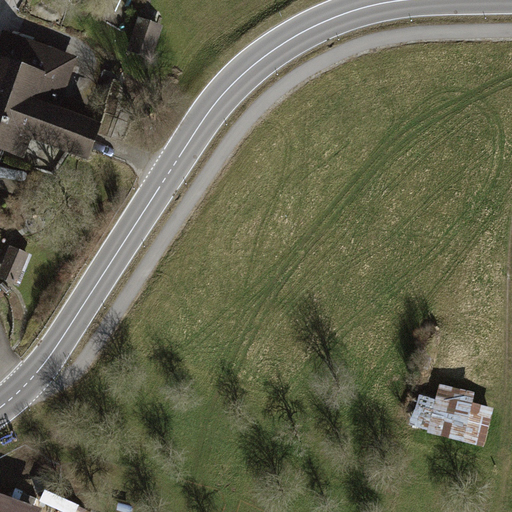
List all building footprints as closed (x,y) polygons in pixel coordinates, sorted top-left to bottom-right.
[(145,38),(136,36),(132,49),(150,55),(159,28),(149,25),(145,38)] [(7,39),(0,59),(0,144),(17,151),(25,127),(45,134),(44,137),(86,152),(95,128),(53,113),(59,95),(56,94),(68,60),(7,39)] [(15,283),(26,254),(12,249),(0,278),(15,283)] [(485,446),(496,404),(440,389),(437,400),(429,398),(421,429),(485,446)] [(31,511),(32,509),(0,497),(0,511),(31,511)]
